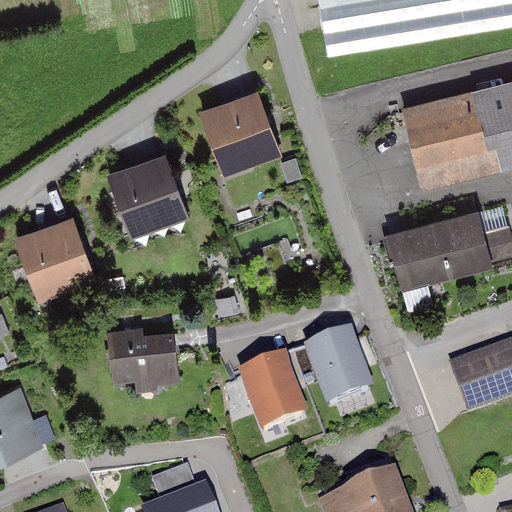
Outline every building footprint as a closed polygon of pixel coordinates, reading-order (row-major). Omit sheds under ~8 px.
[(511,0),(318,0),(328,56),(511,26),(511,0)] [(511,76),(399,107),(421,188),(511,163),(511,76)] [(257,91),(200,111),(223,175),(280,155),(270,127),(257,91)] [(162,159),(108,177),(129,238),(183,220),(174,192),(162,159)] [(447,220),(388,234),(401,289),(490,268),(476,213),(447,220)] [(76,214),(16,235),(39,303),(98,280),(90,257),(76,214)] [(328,330),(307,338),(332,399),(388,378),(366,316),(328,330)] [(133,326),(106,328),(110,379),(137,377),(138,384),(174,381),(170,330),(144,332),(143,325),(133,326)] [(271,350),(231,365),(256,426),(312,405),(290,343),(271,350)] [(511,344),(451,366),(469,413),(511,396),(511,344)] [(23,389),(0,397),(0,464),(28,454),(56,443),(46,417),(35,421),(23,389)] [(408,511),(395,474),(315,503),(318,511),(408,511)] [(217,511),(206,482),(142,508),(143,511),(217,511)]
